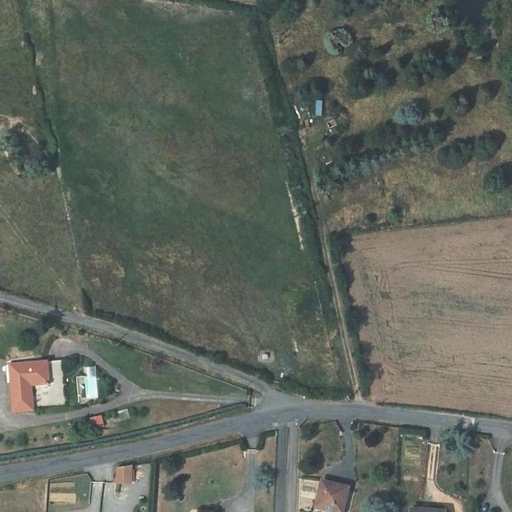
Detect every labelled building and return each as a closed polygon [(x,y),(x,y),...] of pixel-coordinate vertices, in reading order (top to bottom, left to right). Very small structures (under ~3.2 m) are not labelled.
[(62,371),(59,352),(20,357),(23,376),(12,377),(15,404),(35,402),(32,375),(62,371)] [(9,358),(12,377),(23,376),(20,357),(9,358)] [(96,399),(96,376),(81,376),(81,399),(96,399)] [(144,452),(131,455),(129,470),(144,470),(144,465),(144,457),(144,452)] [(356,483),(333,475),(325,499),(347,507),(356,483)] [(229,493),(205,491),(202,511),(207,511),(206,511),(232,511),(233,509),(228,508),(229,493)] [(450,511),(451,505),(419,503),(419,511),(450,511)]
